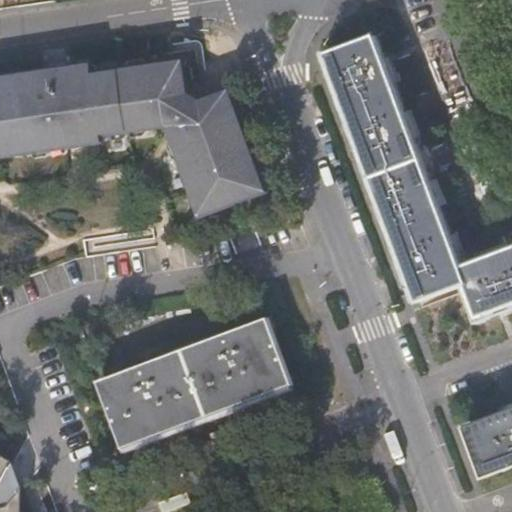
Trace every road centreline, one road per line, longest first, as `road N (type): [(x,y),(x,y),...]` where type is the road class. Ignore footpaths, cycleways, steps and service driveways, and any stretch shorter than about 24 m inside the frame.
road 1 (residential): [(343,254),(78,300),(4,325),(73,502),(100,507)]
road 2 (residential): [(100,507),(403,405)]
road 3 (residential): [(343,254),(280,68)]
road 4 (residential): [(192,0),(0,32)]
road 5 (residential): [(399,396),(343,254)]
